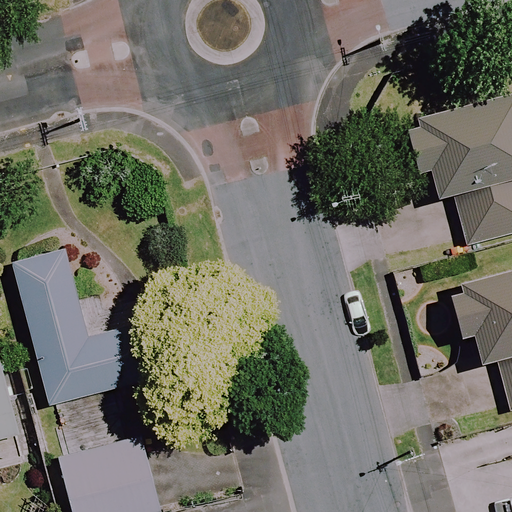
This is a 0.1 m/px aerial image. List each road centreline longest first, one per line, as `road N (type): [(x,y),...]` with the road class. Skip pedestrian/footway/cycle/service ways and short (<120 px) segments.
road 1 (residential): [(352,511),(242,89)]
road 2 (residential): [(0,82),(158,41)]
